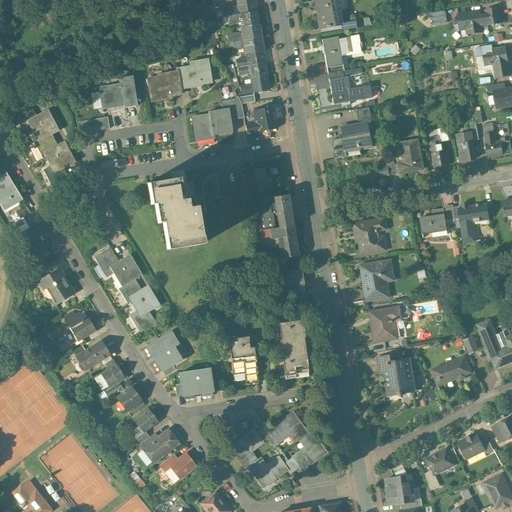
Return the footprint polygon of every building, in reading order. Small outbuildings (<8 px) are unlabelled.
[(253,0),(243,0),(237,1),(238,9),(239,14),(256,12),(253,0)] [(343,0),(320,0),(316,1),(321,29),(339,26),(336,10),(345,8),(343,0)] [(234,7),(226,8),(228,16),(239,14),(238,9),(234,7)] [(499,8),(485,10),(486,15),(480,16),(482,27),(502,23),(499,8)] [(445,11),(430,13),(432,25),(447,23),(445,11)] [(256,12),(239,14),(240,20),(241,27),(258,24),(256,12)] [(479,12),(458,16),(461,30),(467,29),(468,34),(482,32),(482,27),(480,16),(479,12)] [(239,14),(228,16),(229,24),(236,23),(240,20),(239,14)] [(355,21),(341,23),(342,31),(357,28),(355,21)] [(258,24),(241,27),(243,36),(243,40),(260,38),(258,24)] [(238,33),(231,34),(232,42),(243,40),(243,36),(238,33)] [(358,36),(322,42),(327,68),(342,65),(340,56),(361,52),(358,36)] [(260,38),(243,40),(244,45),(246,53),(262,50),(260,38)] [(243,40),(232,42),(233,49),(241,48),(244,45),(243,40)] [(506,47),(493,49),(492,45),(481,47),(483,56),(483,57),(485,66),(494,64),(496,78),(510,75),(508,62),(506,47)] [(262,50),(246,53),(247,61),(248,66),(264,63),(262,50)] [(242,59),(235,60),(236,68),(248,66),(247,61),(242,59)] [(197,66),(177,69),(177,72),(180,89),(194,86),(194,85),(211,82),(207,60),(196,62),(197,66)] [(264,63),(248,66),(249,71),(250,78),(266,75),(264,63)] [(343,71),(342,65),(327,68),(328,74),(343,71)] [(248,66),(236,68),(238,75),(245,74),(249,71),(248,66)] [(328,74),(329,80),(340,78),(342,90),(350,89),(348,77),(362,74),(361,68),(343,71),(328,74)] [(166,77),(158,79),(158,77),(147,78),(151,101),(161,100),(161,97),(170,96),(170,97),(181,95),(180,89),(177,72),(166,74),(166,77)] [(266,75),(250,78),(251,84),(252,92),(269,89),(266,75)] [(114,84),(117,106),(123,105),(122,95),(135,93),(132,76),(119,78),(120,84),(114,84)] [(350,89),(342,90),(340,78),(329,80),(333,104),(349,102),(372,98),(369,86),(350,89)] [(504,83),(493,85),(494,91),(494,92),(506,90),(504,83)] [(117,106),(114,84),(109,85),(110,92),(99,93),(101,109),(117,106)] [(251,84),(239,86),(241,94),(252,92),(251,84)] [(221,87),(221,95),(232,96),(233,88),(221,87)] [(511,88),(506,90),(494,92),(497,108),(511,105),(511,88)] [(137,105),(135,93),(122,95),(123,105),(124,108),(137,105)] [(239,98),(238,96),(234,100),(237,119),(244,118),(242,104),(239,98)] [(254,96),(239,98),(242,104),(255,102),(254,96)] [(221,110),(208,112),(209,115),(192,118),(196,140),(212,137),(212,135),(232,132),(230,120),(237,119),(234,100),(220,102),(221,110)] [(30,120),(36,117),(28,101),(11,110),(22,131),(33,126),(30,120)] [(272,106),(253,110),(255,122),(246,124),(248,138),(258,136),(257,131),(268,129),(276,127),(272,106)] [(369,107),(356,110),(358,122),(371,119),(369,107)] [(480,111),(474,112),(477,124),(483,123),(480,111)] [(38,134),(45,131),(42,126),(49,122),(44,113),(36,117),(30,120),(33,126),(38,134)] [(107,117),(78,121),(79,133),(109,128),(107,117)] [(369,122),(341,127),(342,135),(345,150),(346,150),(373,145),(369,122)] [(476,122),(466,124),(468,133),(471,132),(473,141),(479,140),(476,122)] [(492,123),(482,125),(484,134),(494,132),(492,123)] [(49,156),(60,151),(49,129),(45,131),(38,134),(31,138),(36,146),(42,158),(43,160),(49,156)] [(268,129),(257,131),(258,136),(258,140),(270,138),(268,129)] [(447,129),(438,130),(439,137),(440,142),(441,142),(449,141),(447,129)] [(468,133),(459,135),(460,144),(458,145),(462,163),(471,161),(471,159),(476,159),(473,141),(471,132),(468,133)] [(494,132),(484,134),(486,143),(485,143),(487,158),(503,155),(511,153),(509,141),(501,142),(500,140),(496,141),(494,132)] [(339,139),(332,140),(335,159),(347,157),(346,150),(345,150),(342,135),(339,135),(339,139)] [(439,137),(430,138),(433,153),(432,154),(434,164),(435,169),(441,168),(440,166),(450,165),(447,151),(442,152),(441,142),(440,142),(439,137)] [(422,169),(418,142),(401,145),(403,159),(407,159),(408,163),(399,164),(401,173),(422,169)] [(42,158),(36,146),(30,149),(37,161),(42,158)] [(56,170),(63,167),(69,164),(62,150),(60,151),(49,156),(53,165),(56,170)] [(394,163),(388,164),(388,168),(390,175),(396,174),(394,163)] [(50,184),(67,175),(63,167),(56,170),(53,165),(43,170),(50,184)] [(388,168),(379,169),(380,177),(390,175),(388,168)] [(265,169),(247,171),(256,232),(268,229),(275,228),(272,214),(270,214),(266,179),(268,179),(267,177),(266,177),(265,169)] [(6,173),(0,176),(0,200),(6,209),(22,199),(6,173)] [(67,175),(50,184),(54,192),(71,183),(67,175)] [(225,198),(207,201),(206,197),(204,197),(204,196),(199,197),(196,197),(194,181),(192,182),(191,177),(180,178),(183,200),(189,199),(195,198),(198,216),(203,243),(188,245),(194,282),(253,273),(240,191),(229,192),(230,197),(225,198)] [(189,199),(183,200),(180,178),(147,184),(150,204),(154,203),(157,223),(163,222),(168,249),(188,245),(203,243),(198,216),(195,198),(189,199)] [(289,195),(273,198),(278,228),(293,225),(289,195)] [(511,201),(511,200),(501,202),(504,217),(511,215),(511,201)] [(89,201),(81,206),(88,216),(95,212),(89,201)] [(477,206),(460,209),(461,219),(460,219),(464,243),(476,242),(472,219),(488,217),(488,220),(489,220),(487,205),(479,206),(479,205),(477,205),(477,206)] [(25,206),(15,212),(20,219),(21,219),(30,213),(25,206)] [(459,207),(453,208),(454,219),(460,219),(461,219),(460,209),(459,207)] [(433,217),(420,219),(423,234),(433,232),(433,230),(447,228),(446,223),(453,222),(452,220),(448,220),(447,208),(444,209),(432,210),(433,217)] [(111,238),(95,212),(88,216),(86,217),(102,243),(111,238)] [(20,219),(11,225),(14,230),(24,224),(21,219),(20,219)] [(384,220),(355,226),(357,235),(359,234),(362,254),(386,250),(384,238),(380,239),(378,231),(386,230),(384,220)] [(44,235),(37,223),(22,232),(31,249),(29,250),(36,263),(50,255),(40,237),(44,235)] [(278,228),(276,228),(277,239),(281,258),(282,258),(298,255),(293,225),(278,228)] [(275,228),(268,229),(270,240),(277,239),(276,228),(275,228)] [(268,229),(256,232),(261,268),(283,264),(282,258),(281,258),(277,239),(270,240),(268,229)] [(102,252),(113,273),(116,272),(121,280),(127,276),(124,271),(131,267),(126,257),(118,262),(110,248),(102,252)] [(113,273),(102,252),(93,257),(105,278),(113,273)] [(58,258),(47,265),(50,271),(62,264),(58,258)] [(390,261),(362,266),(364,276),(366,276),(367,282),(364,283),(367,301),(388,298),(387,288),(385,288),(383,277),(393,275),(390,261)] [(301,269),(282,273),(285,292),(287,292),(289,301),(306,298),(301,269)] [(61,278),(56,270),(47,276),(45,274),(38,278),(40,280),(37,282),(43,291),(48,287),(54,297),(51,299),(55,305),(73,294),(62,278),(61,278)] [(134,301),(144,294),(131,274),(127,276),(121,280),(115,284),(127,305),(134,301)] [(144,294),(134,301),(139,309),(141,314),(148,311),(154,307),(146,293),(144,294)] [(399,307),(370,312),(372,326),(373,326),(376,342),(397,339),(394,321),(401,320),(399,307)] [(141,314),(139,309),(128,316),(141,337),(157,327),(148,311),(141,314)] [(88,317),(83,320),(82,318),(81,319),(79,314),(79,313),(75,316),(73,312),(64,318),(65,319),(69,326),(69,327),(70,328),(69,328),(73,334),(74,335),(73,335),(74,336),(75,338),(79,336),(81,339),(95,331),(95,330),(96,329),(93,324),(92,325),(88,317)] [(305,320),(277,324),(279,340),(278,340),(285,379),(309,376),(302,338),(308,337),(305,320)] [(511,336),(506,339),(503,334),(504,333),(503,333),(502,333),(495,336),(491,325),(490,321),(486,323),(479,326),(496,369),(511,362),(511,336)] [(147,346),(162,371),(162,370),(173,364),(181,360),(173,347),(178,344),(171,332),(158,340),(147,346)] [(155,335),(144,341),(147,346),(158,340),(155,335)] [(473,337),(464,341),(470,354),(479,351),(473,337)] [(240,339),(232,340),(233,344),(228,345),(234,387),(258,384),(253,348),(249,349),(248,342),(241,343),(240,339)] [(84,352),(74,358),(82,371),(99,361),(109,355),(101,342),(84,352)] [(84,352),(81,346),(71,352),(74,358),(84,352)] [(109,355),(99,361),(102,366),(112,360),(109,355)] [(390,357),(378,359),(380,373),(386,373),(392,371),(391,363),(390,357)] [(471,373),(465,357),(459,359),(466,376),(471,373)] [(459,359),(433,370),(439,386),(459,378),(460,381),(467,378),(466,376),(459,359)] [(408,360),(391,363),(392,371),(386,373),(389,395),(399,393),(400,396),(403,395),(402,393),(413,391),(408,360)] [(114,362),(109,365),(111,368),(100,374),(109,388),(118,382),(122,380),(126,377),(122,372),(121,373),(114,362)] [(173,364),(162,370),(165,376),(176,369),(173,364)] [(209,369),(179,373),(180,384),(182,395),(182,396),(195,394),(200,393),(212,391),(211,379),(209,369)] [(109,388),(104,391),(108,398),(122,387),(118,382),(109,388)] [(136,391),(133,391),(131,389),(116,400),(118,403),(114,405),(121,413),(124,410),(125,413),(140,401),(138,398),(139,398),(139,395),(136,391)] [(157,422),(148,411),(144,413),(143,411),(138,415),(140,417),(133,422),(137,426),(129,433),(134,440),(144,432),(157,422)] [(292,413),(268,430),(265,427),(261,430),(273,447),(289,435),(295,443),(298,441),(307,434),(292,413)] [(511,416),(497,425),(505,441),(511,437),(511,416)] [(505,441),(497,425),(491,427),(499,443),(505,441)] [(256,434),(253,430),(229,448),(244,469),(247,466),(257,460),(252,452),(264,444),(263,442),(266,440),(272,448),(273,447),(261,430),(256,434)] [(157,439),(143,449),(153,462),(166,452),(168,452),(170,451),(170,448),(177,443),(167,431),(157,439)] [(148,438),(144,432),(134,440),(139,445),(140,445),(148,438)] [(326,453),(311,432),(307,434),(298,441),(304,448),(291,457),(292,457),(288,460),(294,469),(299,466),(302,470),(326,453)] [(148,438),(140,445),(143,449),(157,439),(153,434),(148,438)] [(477,434),(473,436),(472,434),(467,437),(467,439),(459,443),(467,459),(484,451),(485,450),(478,437),(477,434)] [(494,450),(485,434),(478,437),(485,450),(484,451),(486,454),(494,450)] [(87,447),(83,450),(108,483),(112,480),(87,447)] [(447,449),(426,459),(432,471),(434,475),(435,475),(455,465),(447,449)] [(173,454),(159,465),(164,472),(165,472),(171,467),(170,466),(177,460),(173,454)] [(195,467),(185,454),(177,460),(170,466),(171,467),(165,472),(173,484),(179,479),(180,479),(195,467)] [(266,465),(260,457),(257,460),(247,466),(263,488),(288,470),(290,473),(294,469),(288,460),(283,463),(278,456),(266,465)] [(407,462),(401,465),(404,471),(406,470),(410,468),(407,462)] [(401,465),(391,470),(393,476),(404,471),(401,465)] [(393,476),(391,477),(391,479),(386,479),(388,489),(386,489),(387,493),(413,489),(411,476),(409,476),(406,470),(404,471),(393,476)] [(432,471),(425,474),(429,486),(430,491),(440,486),(435,475),(434,475),(432,471)] [(58,494),(71,511),(72,511),(77,508),(63,490),(51,475),(46,479),(58,494)] [(511,497),(501,475),(489,481),(492,487),(487,489),(496,508),(506,504),(511,500),(511,497)] [(48,511),(52,509),(37,489),(35,490),(28,481),(14,492),(11,494),(23,510),(20,511),(48,511)] [(413,489),(387,493),(387,496),(389,496),(390,505),(401,504),(412,502),(415,501),(413,489)] [(227,511),(229,510),(215,491),(200,503),(206,511),(227,511)] [(479,511),(472,498),(464,501),(466,505),(467,505),(470,511),(479,511)]
